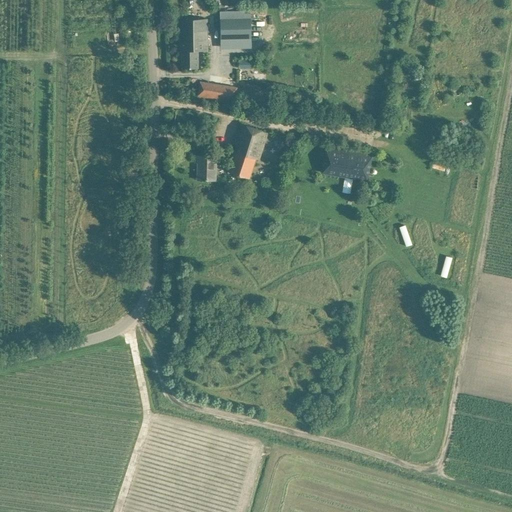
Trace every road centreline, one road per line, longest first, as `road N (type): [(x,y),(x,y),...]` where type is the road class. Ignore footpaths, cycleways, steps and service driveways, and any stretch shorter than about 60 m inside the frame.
road 1 (unclassified): [(0,362),(109,333),(142,308),(153,250),(149,0)]
road 2 (track): [(135,316),(177,399),(382,453),(416,455),(432,446)]
